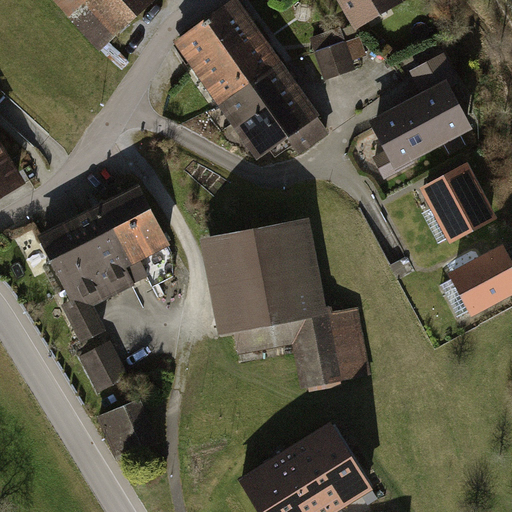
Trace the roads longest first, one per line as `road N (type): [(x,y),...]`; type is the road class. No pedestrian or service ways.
road 1 (unclassified): [(0,222),(70,174),(147,60),(211,0)]
road 2 (unclassified): [(0,308),(126,511)]
